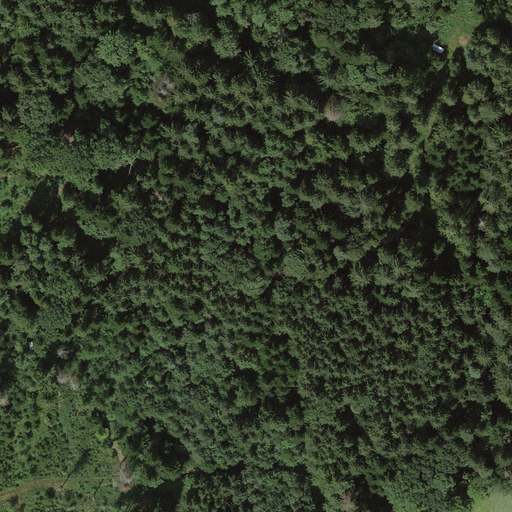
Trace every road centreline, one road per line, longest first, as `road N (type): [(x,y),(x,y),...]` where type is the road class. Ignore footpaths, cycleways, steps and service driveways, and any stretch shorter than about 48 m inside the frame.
road 1 (track): [(482,485),(505,420),(481,263),(439,191),(485,7)]
road 2 (track): [(321,511),(314,485),(297,466),(128,478)]
road 3 (track): [(70,0),(73,178)]
